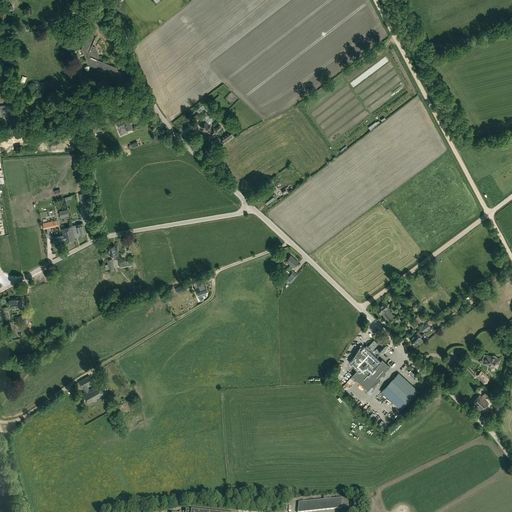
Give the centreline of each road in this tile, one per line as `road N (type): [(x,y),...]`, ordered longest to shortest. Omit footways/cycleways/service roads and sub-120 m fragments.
road 1 (unclassified): [(511,459),(255,210)]
road 2 (track): [(511,257),(376,0)]
road 3 (unclassified): [(0,291),(104,237),(255,210)]
road 4 (unclassified): [(255,210),(160,115),(109,0)]
road 5 (track): [(489,213),(362,308)]
road 6 (track): [(94,369),(208,300),(213,280)]
